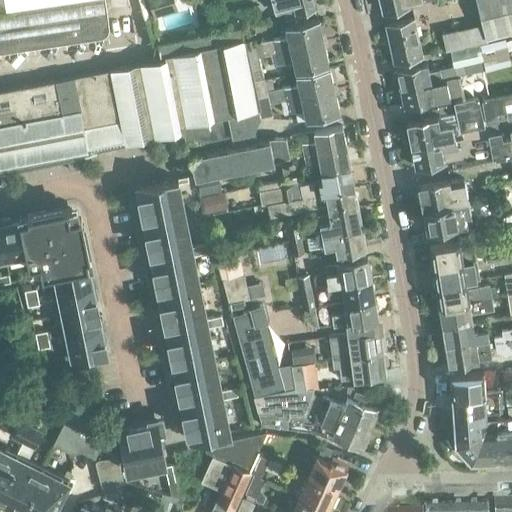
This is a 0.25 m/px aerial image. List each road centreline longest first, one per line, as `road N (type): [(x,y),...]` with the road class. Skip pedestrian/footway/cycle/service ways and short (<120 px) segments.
road 1 (residential): [(347,0),(416,363),(393,477)]
road 2 (residential): [(101,177),(150,397)]
